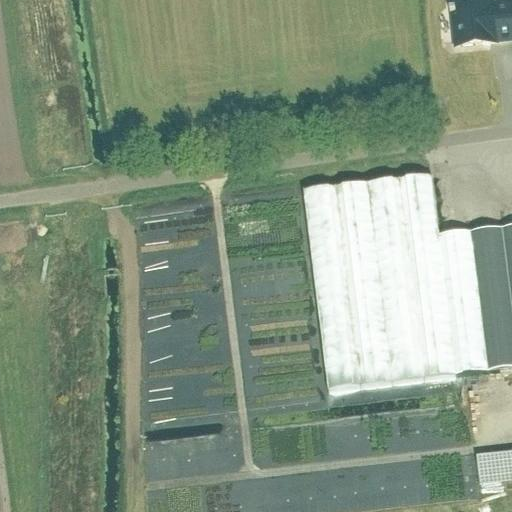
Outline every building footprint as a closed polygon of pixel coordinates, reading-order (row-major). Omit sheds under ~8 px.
[(511,43),(511,33),(509,6),(492,7),(491,0),(451,0),(452,9),(452,13),(450,13),(450,16),(453,16),(456,50),(496,46),(496,45),(511,43)] [(432,181),(305,196),(329,395),(457,379),(440,240),(432,181)] [(511,231),(440,240),(457,379),(511,372),(511,231)] [(146,355),(173,354),(173,342),(145,343),(146,355)] [(174,348),(178,373),(200,369),(196,345),(174,348)] [(151,382),(154,415),(170,414),(169,398),(198,395),(196,378),(151,382)]
